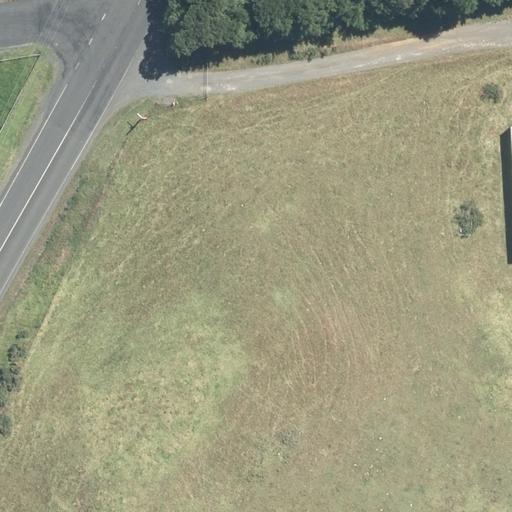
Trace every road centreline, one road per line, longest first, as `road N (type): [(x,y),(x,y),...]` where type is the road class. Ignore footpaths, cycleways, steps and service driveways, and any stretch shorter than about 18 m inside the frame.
road 1 (tertiary): [(130,26),(0,257)]
road 2 (residential): [(0,26),(89,14),(130,26)]
